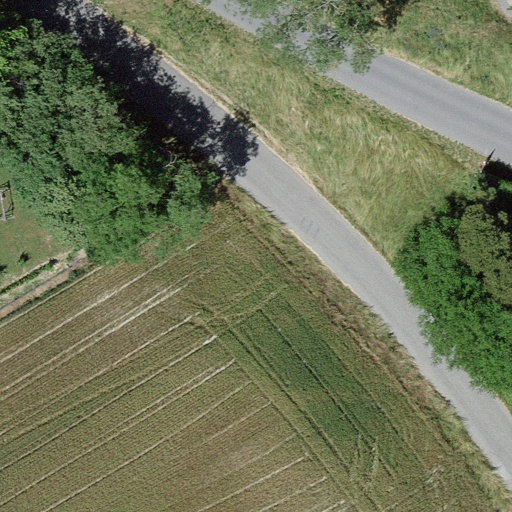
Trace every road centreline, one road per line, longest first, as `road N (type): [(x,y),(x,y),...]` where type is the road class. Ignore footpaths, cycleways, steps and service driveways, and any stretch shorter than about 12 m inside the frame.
road 1 (unclassified): [(511,434),(331,228),(204,115),(48,0)]
road 2 (tertiary): [(511,138),(349,63),(241,0)]
